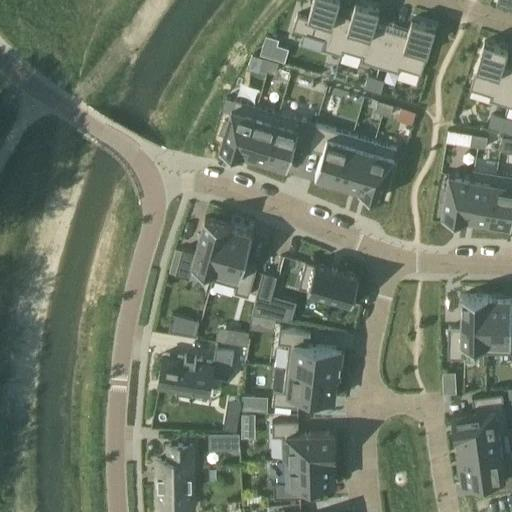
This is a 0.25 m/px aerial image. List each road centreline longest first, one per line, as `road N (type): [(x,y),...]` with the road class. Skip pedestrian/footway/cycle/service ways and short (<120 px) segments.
road 1 (residential): [(117,511),(118,383),(152,189)]
road 2 (residential): [(152,189),(224,188),(367,245),(389,262)]
road 3 (residential): [(447,511),(424,406),(364,404)]
road 4 (residential): [(389,262),(364,404)]
road 5 (residential): [(0,59),(44,97),(102,130)]
road 6 (residential): [(389,262),(511,266)]
